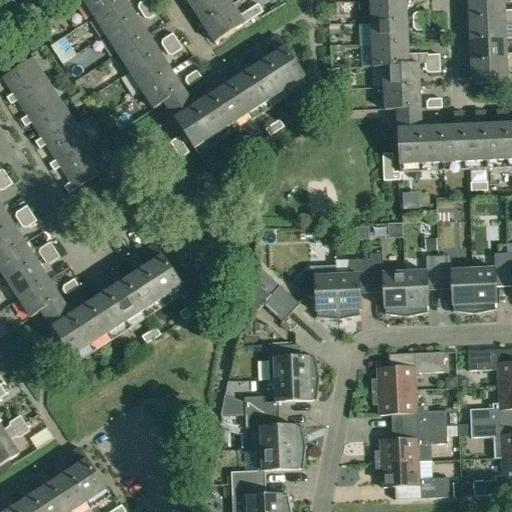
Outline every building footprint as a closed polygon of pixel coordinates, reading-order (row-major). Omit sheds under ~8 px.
[(82,0),(94,19),(122,0),(82,0)] [(124,0),(122,0),(94,19),(106,37),(136,18),(124,0)] [(138,9),(141,14),(154,6),(150,0),(147,0),(139,6),(138,9)] [(202,0),(191,7),(203,26),(233,7),(228,0),(202,0)] [(505,20),(503,0),(468,0),(469,21),(505,20)] [(407,24),(406,2),(370,4),(371,26),(407,24)] [(149,21),(160,14),(154,6),(141,14),(145,20),(149,21)] [(247,17),(250,22),(263,13),(262,11),(258,6),(248,12),(247,17)] [(239,17),(233,7),(203,26),(215,44),(250,22),(247,17),(248,12),(239,17)] [(415,18),(416,23),(428,23),(428,14),(418,15),(415,18)] [(136,18),(106,37),(118,55),(148,36),(136,18)] [(505,20),(469,21),(470,43),(505,41),(505,20)] [(419,32),(428,32),(428,23),(416,23),(416,29),(417,30),(419,32)] [(408,46),(407,24),(371,26),(372,48),(408,46)] [(162,47),(165,51),(178,42),(173,35),(163,41),(162,47)] [(148,36),(118,55),(130,74),(160,54),(148,36)] [(175,122),(194,151),(305,80),(278,38),(269,43),(277,55),(268,61),(260,49),(251,55),(259,67),(249,74),(242,61),(233,67),(241,79),(231,85),(223,73),(215,79),(223,90),(213,97),(211,93),(202,98),(203,100),(205,102),(195,108),(192,104),(184,110),(186,114),(175,122)] [(506,63),(505,41),(470,43),(471,65),(506,63)] [(183,50),(178,42),(165,51),(168,56),(173,57),(183,50)] [(408,46),(372,48),(373,69),(383,69),(409,67),(419,68),(419,66),(409,67),(408,46)] [(160,54),(130,74),(142,92),(172,73),(160,54)] [(425,60),(425,66),(440,65),(439,56),(428,57),(425,60)] [(13,95),(7,99),(11,106),(17,102),(47,83),(32,60),(2,79),(13,95)] [(507,85),(506,63),(471,65),(472,87),(507,85)] [(440,65),(425,66),(425,72),(428,74),(440,74),(440,65)] [(420,89),(419,68),(409,67),(383,69),(373,69),(373,70),(383,70),(384,91),(420,89)] [(189,88),(202,80),(197,72),(186,79),(185,83),(189,88)] [(172,73),(142,92),(154,111),(164,104),(172,117),(184,110),(192,104),(172,73)] [(62,105),(47,83),(17,102),(27,117),(21,121),(25,128),(32,124),(62,105)] [(397,127),(410,126),(421,126),(420,89),(384,91),(385,113),(397,112),(397,127)] [(307,114),(321,105),(317,98),(303,107),(307,114)] [(442,110),(442,100),(429,101),(427,104),(427,111),(442,110)] [(76,127),(62,105),(32,124),(42,140),(35,144),(40,150),(46,146),(76,127)] [(511,162),(511,126),(507,127),(506,113),(496,113),(497,128),(486,128),(485,114),(475,114),(475,128),(464,129),(463,115),(453,115),(454,129),(442,130),(442,125),(432,125),(432,130),(421,131),(421,126),(410,126),(410,131),(397,132),(399,167),(511,162)] [(270,138),(284,129),(280,122),(266,131),(270,138)] [(54,173),(60,169),(90,149),(76,127),(46,146),(56,162),(50,166),(54,173)] [(189,155),(179,139),(170,145),(180,160),(189,155)] [(233,161),(248,152),(243,145),(229,154),(233,161)] [(105,172),(90,149),(60,169),(70,184),(64,188),(69,195),(105,172)] [(393,174),(392,155),(382,156),(383,182),(400,182),(400,173),(393,174)] [(0,183),(8,178),(3,171),(0,172),(0,183)] [(8,178),(0,183),(0,191),(3,192),(13,186),(8,178)] [(487,184),(470,184),(471,193),(487,192),(487,184)] [(16,218),(19,224),(32,215),(27,208),(18,214),(16,216),(16,218)] [(2,209),(0,210),(0,236),(14,227),(2,209)] [(32,215),(19,224),(23,229),(27,229),(37,223),(32,215)] [(0,261),(25,245),(14,227),(0,236),(0,261)] [(39,255),(42,260),(55,252),(50,244),(40,251),(39,255)] [(37,263),(25,245),(0,261),(0,271),(7,283),(37,263)] [(69,314),(61,319),(63,323),(52,331),(71,360),(157,305),(182,288),(155,246),(147,252),(154,264),(145,270),(137,258),(129,263),(136,276),(127,282),(119,270),(110,275),(118,288),(109,294),(101,281),(92,287),(100,299),(90,305),(88,302),(79,307),(82,311),(72,318),(69,314)] [(55,252),(42,260),(45,265),(50,266),(60,259),(55,252)] [(495,283),(507,283),(506,255),(494,256),(494,270),(473,271),(475,316),(496,312),(496,311),(495,311),(495,306),(496,306),(495,283)] [(347,277),(336,277),(338,322),(360,318),(360,317),(359,317),(359,312),(360,312),(359,289),(371,288),(369,256),(369,261),(349,262),(347,277)] [(382,256),(369,256),(371,288),(383,288),(384,311),(385,311),(385,315),(384,316),(384,317),(406,319),(404,270),(382,270),(382,256)] [(427,286),(439,285),(438,258),(426,259),(426,273),(405,274),(405,269),(404,270),(406,319),(428,315),(428,314),(427,314),(427,309),(428,309),(427,286)] [(450,258),(438,258),(439,285),(451,285),(452,308),(453,308),(453,313),(452,314),(475,316),(473,271),(451,272),(450,258)] [(18,301),(48,281),(37,263),(7,283),(18,301)] [(338,322),(336,277),(315,278),(315,274),(309,269),(293,286),(306,298),(315,298),(315,314),(317,314),(317,318),(316,318),(316,320),(338,322)] [(50,327),(61,319),(69,314),(64,305),(48,281),(18,301),(31,320),(41,314),(50,327)] [(79,289),(74,281),(63,288),(63,292),(66,297),(79,289)] [(299,306),(297,305),(279,288),(271,297),(291,315),(299,306)] [(282,324),(291,315),(271,297),(262,306),(282,324)] [(193,306),(179,315),(180,316),(182,319),(184,322),(197,313),(193,306)] [(156,330),(142,339),(144,343),(147,346),(160,337),(156,330)] [(498,389),(511,388),(511,351),(467,354),(468,373),(497,372),(498,389)] [(60,354),(51,360),(65,382),(80,373),(75,366),(74,367),(69,370),(60,354)] [(371,394),(415,392),(415,376),(444,374),(443,355),(388,357),(389,369),(377,370),(377,381),(372,381),(372,389),(371,389),(371,394)] [(301,359),(268,360),(269,383),(319,381),(315,359),(313,359),(313,360),(309,360),(309,359),(301,359)] [(319,381),(269,383),(274,383),(275,405),(311,403),(311,402),(315,402),(316,403),(319,381)] [(470,426),(511,424),(511,388),(498,389),(499,406),(492,406),(493,410),(470,412),(470,426)] [(416,409),(415,392),(371,394),(372,400),(373,400),(373,407),(378,407),(379,418),(391,417),(391,429),(446,427),(445,413),(423,414),(423,409),(416,409)] [(244,406),(245,417),(272,416),(271,405),(244,406)] [(255,430),(256,452),(306,449),(301,428),(300,428),(300,429),(295,429),(295,428),(272,428),(272,416),(245,417),(245,430),(255,430)] [(10,429),(13,434),(25,426),(20,418),(12,424),(11,425),(10,426),(10,427),(10,428),(10,429)] [(511,424),(470,426),(471,440),(493,439),(493,444),(500,444),(501,461),(511,460),(511,424)] [(25,426),(13,434),(16,439),(20,440),(30,433),(25,426)] [(4,433),(0,427),(0,442),(13,434),(10,429),(4,433)] [(374,461),(374,466),(418,464),(418,448),(447,446),(446,427),(391,429),(392,441),(380,442),(380,453),(375,453),(376,461),(374,461)] [(9,443),(16,439),(13,434),(0,442),(0,469),(19,458),(9,443)] [(306,449),(256,452),(257,473),(231,474),(231,487),(258,486),(258,474),(297,472),(297,471),(302,471),(303,471),(306,449)] [(76,511),(107,493),(80,451),(72,457),(79,469),(70,475),(62,463),(54,469),(61,480),(55,484),(52,487),(44,475),(35,480),(43,492),(33,498),(26,486),(17,492),(24,504),(18,508),(16,510),(7,498),(0,502),(0,504),(4,511),(76,511)] [(511,460),(501,461),(502,478),(495,478),(495,483),(473,484),(473,499),(511,497),(511,460)] [(418,464),(374,466),(375,472),(376,472),(376,479),(381,479),(382,490),(394,489),(394,502),(449,500),(448,480),(419,481),(418,464)] [(259,497),(258,486),(231,487),(232,499),(242,499),(242,511),(290,511),(288,497),(287,497),(287,498),(282,498),(282,497),(259,497)]
